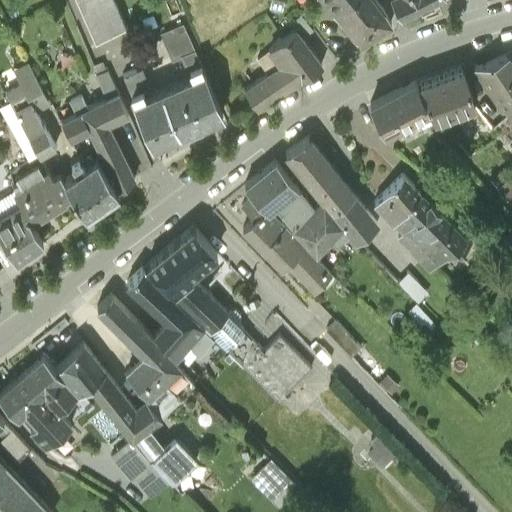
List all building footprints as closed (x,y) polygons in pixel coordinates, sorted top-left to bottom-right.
[(80,0),(97,38),(127,25),(115,0),(80,0)] [(324,0),(356,43),(390,18),(376,0),(324,0)] [(394,0),(402,17),(437,0),(394,0)] [(182,54),(194,49),(183,22),(161,32),(172,58),(182,54)] [(258,106),(322,63),(297,27),(267,47),(279,64),(245,87),(258,106)] [(194,49),(182,54),(188,71),(189,70),(192,76),(160,90),(178,132),(222,112),(194,49)] [(511,64),(505,54),(474,65),(476,70),(511,113),(511,64)] [(474,103),(462,68),(420,82),(429,107),(435,117),(474,103)] [(416,80),(370,103),(383,131),(429,107),(416,80)] [(153,142),(178,132),(160,90),(146,96),(142,89),(131,94),(153,142)] [(104,123),(127,112),(118,94),(62,120),(70,138),(90,128),(118,189),(134,180),(104,123)] [(18,115),(40,155),(56,147),(34,106),(18,115)] [(332,211),(354,194),(308,137),(285,152),(323,200),(332,211)] [(19,205),(32,224),(64,201),(56,183),(42,160),(17,176),(14,198),(19,205)] [(335,243),(348,230),(332,211),(323,200),(314,208),(275,161),(244,185),(253,196),(268,211),(270,210),(278,203),(281,208),(281,210),(302,235),(317,250),(330,237),(335,243)] [(66,181),(88,213),(118,189),(95,162),(66,181)] [(508,194),(511,190),(511,169),(497,183),(508,194)] [(402,171),(373,199),(400,228),(413,216),(403,206),(420,191),(402,171)] [(413,216),(400,228),(435,263),(448,250),(463,234),(420,191),(403,206),(413,216)] [(354,194),(332,211),(348,230),(356,239),(363,233),(377,223),(362,203),(354,194)] [(321,295),(338,279),(278,219),(270,210),(268,211),(253,196),(242,206),(254,218),(242,229),(283,267),(287,262),(321,295)] [(0,234),(8,248),(16,259),(43,242),(32,224),(19,205),(0,217),(0,234)] [(147,265),(205,324),(221,307),(181,266),(190,259),(198,267),(215,253),(193,227),(147,265)] [(411,267),(400,276),(417,297),(428,289),(411,267)] [(141,269),(127,283),(157,312),(157,311),(167,321),(154,335),(176,358),(191,341),(203,326),(141,269)] [(148,397),(147,399),(158,413),(193,381),(152,336),(111,295),(97,308),(143,356),(125,373),(148,397)] [(426,329),(436,323),(420,298),(411,305),(426,329)] [(221,307),(205,324),(278,400),(311,368),(278,334),(263,349),(221,307)] [(337,319),(326,330),(352,355),(363,345),(337,319)] [(203,326),(191,341),(198,347),(196,348),(204,355),(218,339),(203,326)] [(95,390),(110,377),(83,343),(55,368),(64,377),(62,378),(76,393),(89,383),(95,390)] [(64,377),(55,368),(44,356),(0,392),(0,397),(17,417),(24,410),(37,425),(30,431),(46,447),(71,424),(58,411),(76,393),(62,378),(64,377)] [(135,408),(110,377),(95,390),(152,465),(171,483),(196,459),(179,440),(178,441),(173,436),(164,445),(148,425),(160,416),(158,413),(147,399),(135,408)] [(364,417),(353,430),(386,459),(397,446),(364,417)] [(11,428),(0,438),(0,441),(18,460),(26,452),(29,455),(33,451),(11,428)] [(0,455),(0,511),(33,511),(43,502),(8,464),(0,455)]
